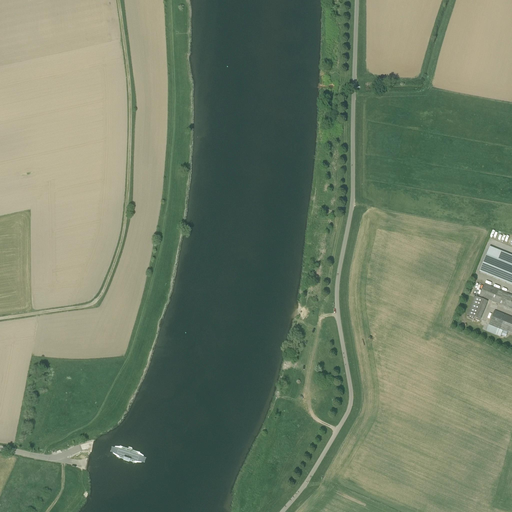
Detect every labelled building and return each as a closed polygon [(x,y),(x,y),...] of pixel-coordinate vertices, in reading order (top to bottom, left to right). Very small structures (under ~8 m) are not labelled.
[(511,255),(490,247),(479,272),(511,285),(511,255)] [(511,296),(484,285),(479,297),(511,309),(511,296)] [(488,302),(474,296),(467,315),(480,320),(488,302)] [(511,333),(511,318),(494,311),(489,324),(511,333)] [(489,324),(486,331),(500,337),(503,330),(489,324)]
